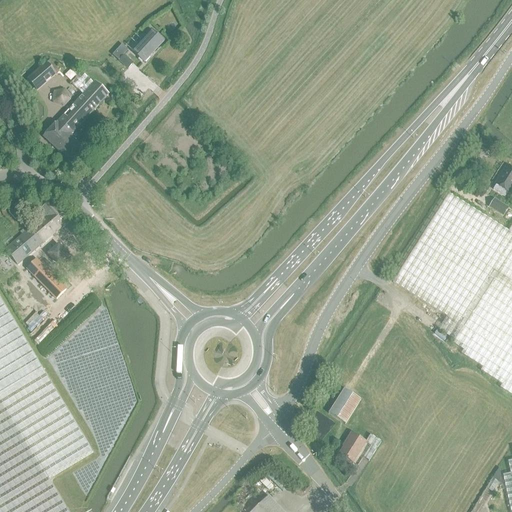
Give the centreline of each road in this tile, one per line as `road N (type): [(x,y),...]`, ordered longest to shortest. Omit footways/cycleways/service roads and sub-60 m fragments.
road 1 (unclassified): [(511,58),(356,269),(275,422)]
road 2 (primary): [(481,58),(267,288)]
road 3 (primary): [(286,302),(401,170),(481,58)]
road 4 (unclassified): [(75,204),(206,47),(219,0)]
road 5 (tertiary): [(163,291),(75,204)]
road 6 (primary): [(176,404),(119,511)]
road 7 (unclassified): [(275,422),(194,511)]
